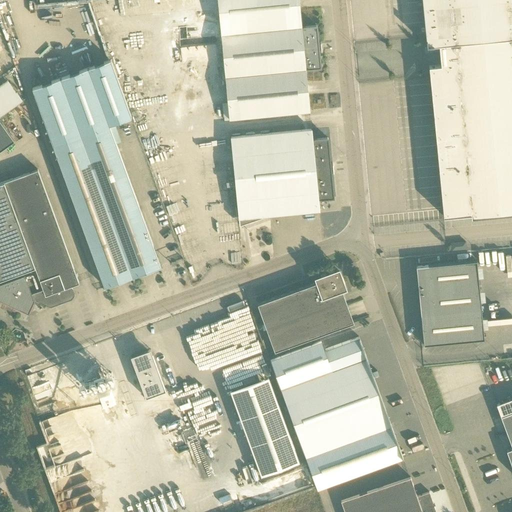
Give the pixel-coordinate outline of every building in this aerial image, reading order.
[(302,27),(299,0),(217,0),(221,34),(222,41),(222,43),(318,33),(317,25),(302,27)] [(511,0),(422,0),(427,46),(439,45),(441,64),(429,65),(443,216),(471,213),(471,217),(511,212),(511,0)] [(318,42),(318,33),(222,43),(230,119),(310,111),(306,68),(321,67),(319,50),(321,50),(322,50),(321,42),(320,42),(318,42)] [(180,38),(180,43),(180,47),(217,43),(217,42),(222,41),(221,34),(180,38)] [(105,286),(161,266),(109,123),(131,115),(111,60),(33,88),(105,286)] [(0,85),(0,115),(22,100),(8,80),(0,85)] [(0,151),(15,141),(0,120),(0,151)] [(312,139),(311,129),(231,137),(239,219),(239,225),(270,214),(269,213),(319,209),(318,199),(334,197),(331,172),(333,171),(333,172),(334,172),(333,163),(332,163),(330,163),(328,138),(312,139)] [(71,286),(79,283),(38,169),(0,182),(0,299),(7,302),(6,305),(13,308),(14,306),(28,312),(34,299),(49,307),(73,298),(74,294),(71,286)] [(424,345),(484,339),(477,260),(416,266),(424,345)] [(339,273),(337,269),(314,278),(316,282),(258,304),(275,351),(354,322),(342,291),(347,289),(341,272),(339,273)] [(325,349),(322,341),(270,360),(317,489),(403,457),(359,337),(325,349)] [(147,398),(166,391),(153,355),(133,362),(147,398)] [(98,387),(95,378),(87,381),(91,390),(97,388),(102,404),(116,398),(110,382),(98,387)] [(511,412),(504,415),(500,403),(497,404),(501,416),(511,446),(511,447),(507,450),(511,464),(511,412)] [(261,475),(299,462),(279,405),(241,419),(261,475)] [(417,496),(411,477),(341,500),(344,511),(436,511),(429,492),(417,496)]
